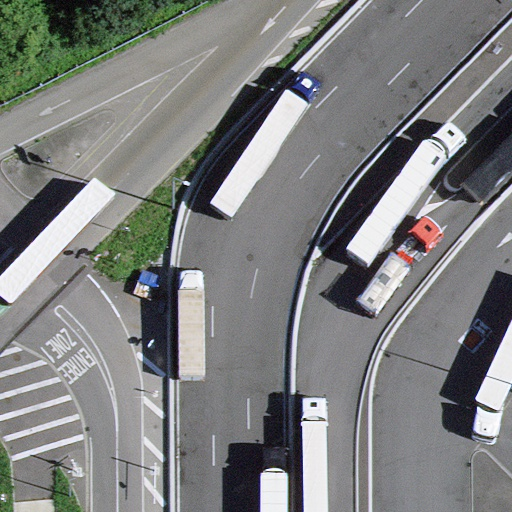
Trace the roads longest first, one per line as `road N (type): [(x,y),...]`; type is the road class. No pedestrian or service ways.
road 1 (unclassified): [(243,49),(0,275)]
road 2 (unclassified): [(243,49),(131,68),(0,135)]
